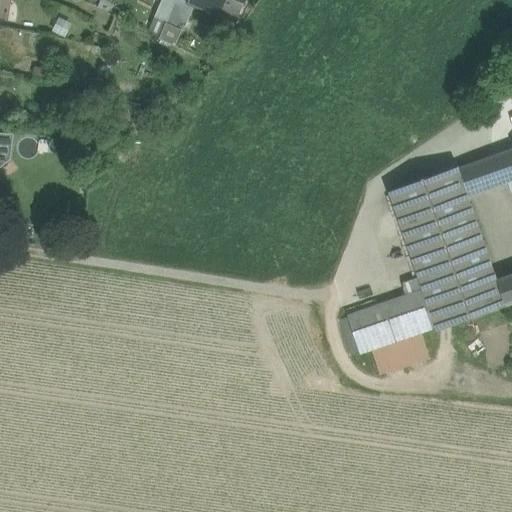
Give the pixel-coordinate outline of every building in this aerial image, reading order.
[(163,0),(156,18),(167,23),(176,0),(163,0)] [(190,3),(182,0),(176,0),(167,23),(167,24),(184,31),(195,5),(190,3)] [(246,0),(190,0),(190,3),(195,5),(237,23),(246,0)] [(30,68),(22,67),(21,75),(29,76),(30,68)] [(511,150),(491,158),(501,185),(511,180),(511,150)] [(458,167),(389,193),(390,193),(423,290),(436,328),(435,328),(436,331),(506,306),(505,306),(504,304),(497,282),(467,197),(484,190),(475,164),(459,170),(458,167)] [(511,276),(497,282),(504,304),(511,301),(511,276)] [(435,328),(436,328),(423,290),(347,316),(360,354),(435,328)]
